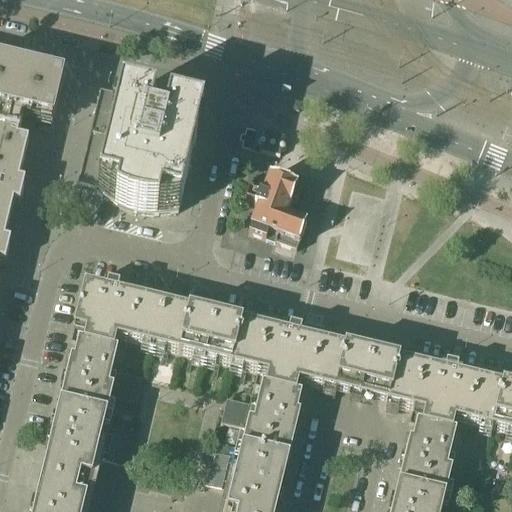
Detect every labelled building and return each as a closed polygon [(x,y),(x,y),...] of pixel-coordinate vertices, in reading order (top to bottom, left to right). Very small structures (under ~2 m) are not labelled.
[(62,79),(42,75),(0,64),(0,111),(22,117),(20,123),(37,127),(36,130),(49,133),(62,79)] [(152,108),(120,100),(98,94),(88,133),(89,133),(76,187),(96,192),(96,195),(101,200),(104,202),(107,204),(113,208),(119,211),(122,212),(125,213),(129,215),(141,217),(147,218),(155,218),(160,217),(169,216),(176,215),(177,211),(178,211),(200,119),(166,111),(166,112),(152,108)] [(297,114),(299,107),(292,105),(290,112),(297,114)] [(22,117),(0,111),(0,161),(21,167),(26,144),(15,142),(20,123),(22,117)] [(263,135),(262,141),(260,140),(259,141),(258,142),(257,143),(257,144),(257,145),(257,146),(258,147),(259,148),(260,148),(259,154),(278,159),(280,153),(281,153),(282,153),(283,152),(284,151),(285,150),(285,149),(284,148),(284,147),(283,146),(282,145),(283,139),(263,135)] [(21,167),(0,161),(0,224),(7,226),(11,206),(18,208),(21,192),(20,192),(20,194),(15,193),(17,184),(21,167)] [(261,215),(251,241),(299,258),(309,231),(297,226),(299,220),(291,217),(294,212),(299,209),(302,201),(300,195),(301,193),(272,183),(265,202),(262,201),(257,214),(261,215)] [(7,226),(0,224),(0,256),(4,258),(4,260),(5,261),(9,245),(2,244),(7,226)] [(511,393),(421,371),(370,359),(82,289),(69,344),(76,346),(77,345),(82,346),(84,336),(114,344),(112,354),(123,356),(126,346),(255,377),(252,387),(264,390),(266,381),(296,388),(294,398),(299,399),(299,400),(306,402),(309,390),(359,403),(410,415),(407,426),(414,428),(415,427),(420,428),(422,418),(453,426),(450,435),(462,438),(464,428),(511,440),(511,393)] [(141,383),(118,377),(123,356),(112,354),(114,344),(84,336),(82,346),(77,345),(76,346),(70,371),(64,370),(61,381),(65,382),(58,408),(105,419),(109,400),(135,407),(141,383)] [(295,417),(299,400),(299,399),(294,398),(296,388),(266,381),(264,390),(252,387),(247,408),(225,403),(219,427),(245,433),(240,451),(287,463),(293,437),(297,438),(299,427),(293,425),(295,417)] [(110,440),(100,438),(105,419),(58,408),(54,424),(58,425),(55,434),(48,433),(46,444),(53,446),(50,456),(47,455),(40,481),(81,491),(84,481),(89,482),(94,464),(104,467),(104,465),(124,470),(132,438),(111,433),(110,440)] [(479,465),(457,459),(462,438),(450,435),(453,426),(422,418),(420,428),(415,427),(414,428),(408,453),(402,452),(399,463),(403,464),(396,490),(443,501),(447,483),(473,489),(479,465)] [(283,479),(287,463),(240,451),(236,470),(226,468),(228,461),(207,456),(199,488),(220,493),(220,495),(229,497),(225,511),(275,511),(276,510),(272,508),(274,499),(281,501),(284,490),(277,488),(280,479),(283,479)] [(82,511),(85,502),(79,501),(81,491),(40,481),(34,507),(38,509),(36,511),(82,511)] [(440,511),(443,501),(396,490),(393,506),(396,507),(394,511),(440,511)]
